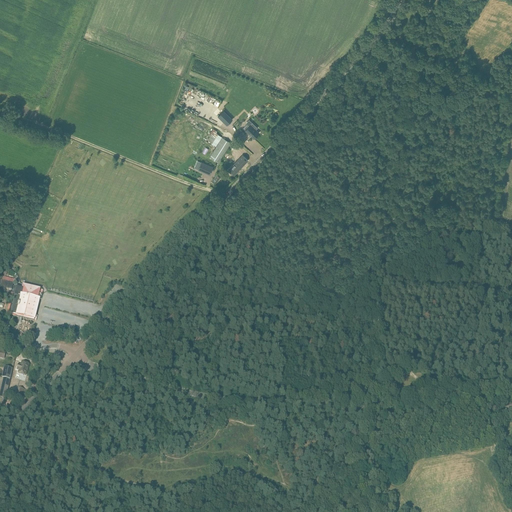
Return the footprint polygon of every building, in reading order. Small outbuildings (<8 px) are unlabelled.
[(223,111),(218,116),(227,125),(232,120),(223,111)] [(246,132),(253,139),(259,133),(256,130),(257,128),(252,123),(249,126),(247,125),(243,128),(247,131),(246,132)] [(216,146),(222,135),(217,133),(218,131),(214,128),(207,141),(216,146)] [(217,163),(230,143),(222,137),(209,157),(217,163)] [(228,170),(234,175),(247,161),(242,156),(228,170)] [(201,162),(198,170),(209,175),(213,167),(201,162)] [(216,175),(212,181),(215,184),(220,178),(216,175)] [(0,281),(0,293),(5,294),(6,289),(12,290),(13,284),(14,284),(15,282),(2,279),(1,282),(0,281)] [(22,289),(15,287),(14,295),(11,304),(9,313),(9,315),(16,316),(19,317),(19,319),(18,324),(17,327),(20,328),(21,320),(22,318),(23,318),(34,320),(34,319),(34,318),(36,318),(37,316),(35,315),(39,299),(41,299),(42,294),(39,293),(38,293),(39,289),(23,285),(22,289)] [(25,375),(29,364),(22,362),(21,365),(18,364),(17,369),(19,370),(18,373),(25,375)] [(0,397),(5,398),(12,369),(4,367),(2,377),(4,377),(1,387),(3,388),(2,393),(0,393),(0,397)] [(22,391),(22,393),(17,391),(15,397),(22,399),(24,392),(22,391)]
